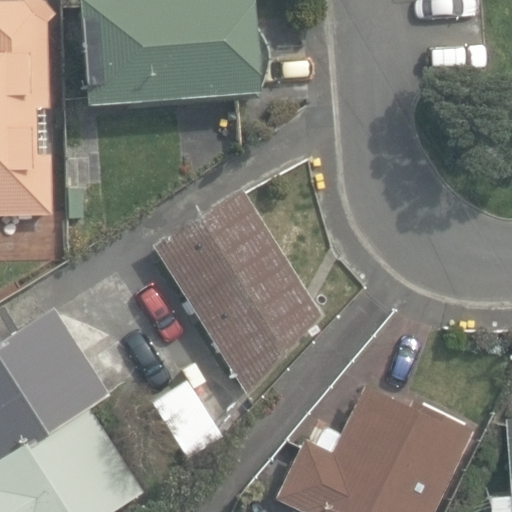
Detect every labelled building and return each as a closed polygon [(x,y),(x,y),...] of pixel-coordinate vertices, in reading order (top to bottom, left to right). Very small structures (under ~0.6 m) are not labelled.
[(0,217),(51,216),(44,24),(54,13),(40,0),(23,0),(21,2),(0,3),(0,217)] [(73,0),(81,107),(256,94),(248,0),(73,0)] [(194,312),(244,393),(319,314),(243,193),(241,189),(152,245),(186,301),(181,304),(188,316),(194,312)] [(0,511),(113,511),(142,494),(87,408),(107,396),(50,307),(0,339),(0,511)] [(152,400),(187,457),(222,435),(192,387),(205,379),(194,361),(181,369),(187,378),(152,400)] [(427,511),(468,429),(412,401),(408,408),(363,386),(340,433),(324,425),(314,444),(302,438),(273,497),(303,511),(427,511)] [(511,511),(511,421),(498,423),(504,490),(485,492),(486,511),(511,511)]
